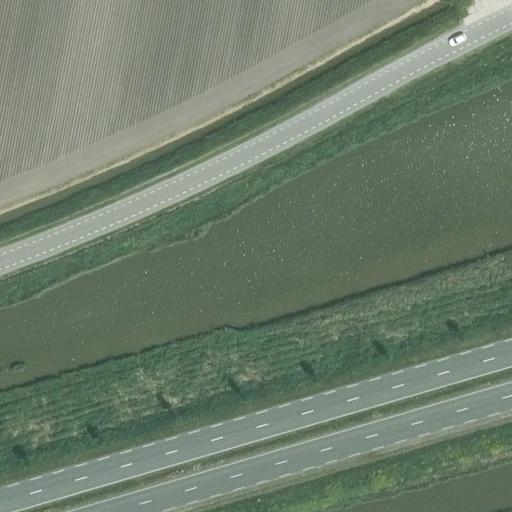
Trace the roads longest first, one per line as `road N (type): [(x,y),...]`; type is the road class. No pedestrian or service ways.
road 1 (unclassified): [(0,264),(235,161),(511,17)]
road 2 (primary): [(511,354),(0,504)]
road 3 (primary): [(115,511),(511,396)]
